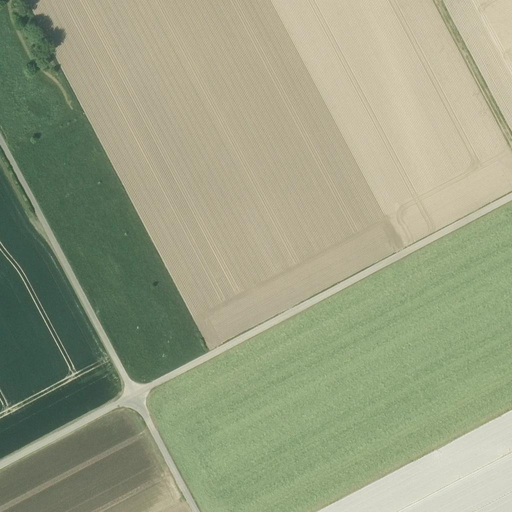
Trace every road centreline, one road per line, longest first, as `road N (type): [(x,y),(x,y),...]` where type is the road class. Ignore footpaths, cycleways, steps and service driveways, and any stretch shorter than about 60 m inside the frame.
road 1 (track): [(0,465),(511,196)]
road 2 (track): [(0,138),(195,511)]
road 3 (track): [(435,0),(511,144)]
